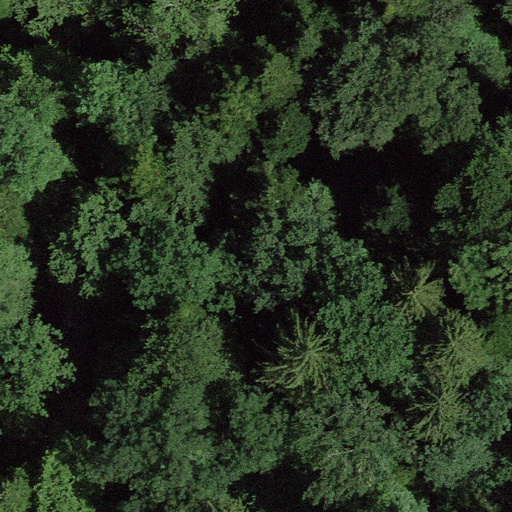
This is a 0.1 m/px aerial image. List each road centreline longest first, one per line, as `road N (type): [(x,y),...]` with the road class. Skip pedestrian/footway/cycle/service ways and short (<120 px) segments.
road 1 (track): [(511,232),(69,419)]
road 2 (track): [(40,0),(61,213),(69,419)]
